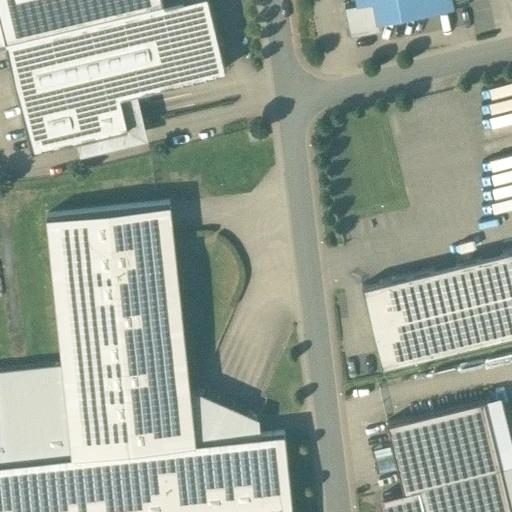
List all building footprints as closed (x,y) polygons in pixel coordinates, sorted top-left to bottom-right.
[(0,0),(0,40),(5,39),(164,1),(163,0),(0,0)] [(167,0),(164,1),(5,39),(31,148),(76,138),(128,125),(120,93),(136,89),(225,68),(209,0),(167,0)] [(440,0),(356,0),(357,2),(344,4),(348,26),(357,32),(379,27),(378,19),(442,7),(440,0)] [(148,137),(136,89),(120,93),(128,125),(76,138),(80,153),(148,137)] [(47,213),(62,362),(0,368),(0,511),(292,511),(284,430),(260,433),(195,440),(189,391),(169,200),(47,213)] [(511,247),(362,284),(382,364),(511,332),(511,247)] [(267,399),(206,371),(197,390),(189,391),(195,440),(260,433),(259,417),(267,399)] [(510,511),(484,397),(386,420),(403,488),(408,511),(510,511)] [(391,467),(391,452),(379,453),(380,467),(391,467)] [(408,511),(403,488),(382,493),(383,511),(408,511)]
